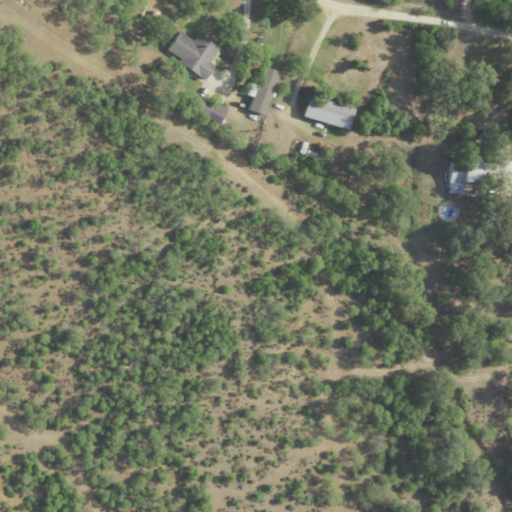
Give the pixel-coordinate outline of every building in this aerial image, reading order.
[(204,76),(211,64),(208,62),(217,47),(195,34),(192,40),(176,31),(164,53),(204,76)] [(248,111),(266,115),(277,71),(258,67),(248,111)] [(345,129),(351,108),(305,96),(300,117),(345,129)] [(191,111),(219,122),(225,108),(196,97),(191,111)] [(446,193),(461,193),(461,182),(475,183),(476,166),(447,164),(446,193)]
